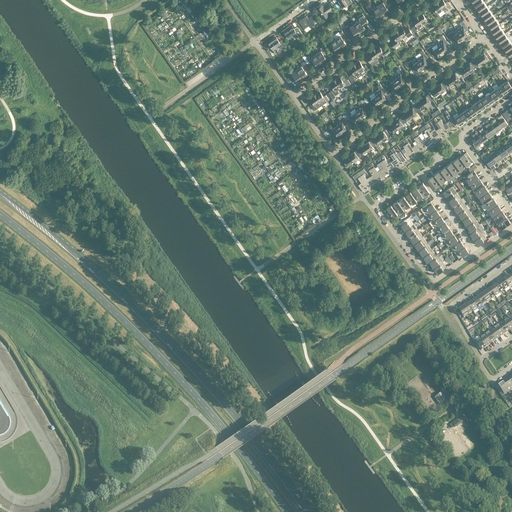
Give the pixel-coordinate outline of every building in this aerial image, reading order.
[(386,0),(380,0),(376,3),(383,13),(388,10),(386,7),(389,5),(386,0)] [(437,0),(436,1),(442,10),(447,6),(449,9),(451,7),(448,2),(446,4),(443,0),(437,0)] [(442,10),(436,1),(434,3),(432,5),(436,10),(433,12),(437,17),(439,15),(438,13),(442,10)] [(487,6),(484,2),(477,7),(480,11),(487,6)] [(322,5),(316,9),(322,18),(333,11),(331,9),(332,9),(328,3),(325,5),(325,6),(324,7),(322,5)] [(383,13),(376,3),(368,9),(373,16),(376,14),(378,17),(383,13)] [(490,10),(487,6),(480,11),(483,16),(490,10)] [(493,15),(490,10),(483,16),(486,20),(493,15)] [(311,12),(299,21),(305,30),(317,22),(311,12)] [(419,13),(416,15),(422,24),(427,21),(429,23),(431,21),(428,16),(425,18),(421,12),(419,14),(419,13)] [(357,18),(353,21),(354,23),(360,32),(365,28),(363,25),(368,22),(369,22),(362,13),(357,17),(357,18)] [(416,25),(410,28),(414,33),(424,26),(422,24),(416,15),(414,17),(414,18),(412,19),(416,25)] [(496,19),(493,15),(486,20),(489,24),(496,19)] [(469,25),(464,19),(459,23),(462,26),(457,30),(458,32),(462,38),(463,38),(467,34),(465,31),(468,29),(467,27),(469,25)] [(500,24),(496,19),(489,24),(492,29),(499,24),(500,24)] [(360,32),(354,23),(349,27),(347,25),(345,27),(350,34),(353,32),(355,35),(360,32)] [(502,29),(499,24),(492,29),(491,29),(495,34),(502,29)] [(292,26),(283,32),(288,39),(297,33),(299,36),(302,33),(297,27),(294,29),(292,26)] [(399,28),(396,30),(402,38),(403,40),(412,34),(408,27),(408,28),(406,29),(407,30),(405,31),(401,27),(399,28)] [(505,33),(502,29),(495,34),(498,38),(505,33)] [(402,38),(396,30),(394,32),(392,34),(396,39),(391,43),(394,48),(399,44),(401,42),(399,40),(402,38)] [(341,35),(335,39),(341,47),(346,43),(343,40),(344,40),(343,38),(345,36),(342,31),(339,33),(341,35)] [(451,32),(448,34),(452,40),(455,38),(459,43),(464,40),(463,38),(462,38),(458,32),(455,34),(453,31),(451,33),(451,32)] [(508,38),(505,33),(498,38),(501,43),(508,38)] [(442,40),(436,44),(438,46),(442,52),(447,48),(444,43),(446,41),(442,35),(439,37),(442,40)] [(508,38),(501,43),(504,47),(511,42),(511,41),(511,37),(511,36),(508,38)] [(276,37),(268,43),(272,49),(278,45),(280,48),(286,45),(288,44),(285,40),(283,42),(282,39),(279,41),(276,37)] [(341,47),(335,39),(329,43),(328,41),(325,42),(329,48),(331,46),(333,48),(334,47),(336,50),(341,47)] [(385,44),(385,45),(382,46),(383,47),(381,48),(378,45),(376,46),(373,48),(379,56),(382,54),(383,57),(391,52),(385,44)] [(438,46),(436,44),(432,47),(431,46),(428,48),(432,54),(435,52),(439,57),(444,54),(442,52),(438,46)] [(321,50),(316,54),(321,62),(326,59),(324,55),(325,55),(324,53),(326,51),(322,46),(320,48),(321,50)] [(369,56),(366,57),(372,65),(378,61),(376,58),(379,56),(373,48),(370,50),(371,50),(369,52),(371,55),(369,56)] [(416,58),(418,60),(422,67),(422,66),(427,63),(424,58),(426,56),(422,49),(419,51),(422,55),(416,58)] [(479,56),(483,61),(484,63),(491,58),(488,52),(485,54),(484,52),(479,56)] [(321,62),(316,54),(310,58),(308,56),(306,58),(311,65),(314,62),(316,65),(321,62)] [(474,59),(472,61),(477,69),(479,67),(478,65),(483,61),(479,56),(478,54),(473,57),(474,59)] [(418,60),(413,64),(411,60),(408,62),(412,69),(415,67),(419,72),(424,68),(422,66),(422,67),(418,60)] [(302,65),(296,69),(302,77),(307,74),(305,71),(306,70),(304,68),(307,67),(303,61),(300,63),(302,65)] [(356,62),(354,64),(361,74),(369,69),(365,64),(363,66),(359,61),(357,62),(356,62)] [(477,69),(472,61),(464,66),(470,73),(474,70),(476,73),(479,71),(477,69)] [(361,74),(354,64),(351,65),(351,66),(349,68),(353,73),(351,75),(354,80),(361,74)] [(459,69),(457,71),(462,78),(470,73),(464,66),(463,64),(458,67),(459,69)] [(394,77),(395,79),(399,85),(400,85),(404,81),(401,76),(403,74),(399,68),(396,70),(399,73),(394,77)] [(302,77),(296,69),(291,73),(289,71),(287,73),(290,78),(293,76),(294,78),(295,78),(297,81),(302,77)] [(464,81),(462,78),(457,71),(450,76),(454,81),(454,82),(455,83),(460,80),(462,83),(464,81)] [(445,79),(443,81),(447,87),(454,82),(454,81),(450,76),(449,74),(444,78),(445,79)] [(337,77),(334,79),(340,88),(342,90),(346,87),(351,84),(347,79),(343,82),(339,76),(337,78),(337,77)] [(340,88),(334,79),(331,81),(332,81),(329,83),(333,88),(331,90),(334,95),(338,92),(337,90),(340,88)] [(395,79),(390,82),(388,79),(385,81),(389,87),(392,85),(396,90),(401,87),(400,85),(399,85),(395,79)] [(511,86),(507,80),(503,83),(508,90),(511,87),(511,86)] [(443,81),(435,86),(439,92),(440,94),(448,88),(447,87),(443,81)] [(508,90),(503,83),(498,86),(503,93),(508,90)] [(379,88),(374,92),(376,95),(380,101),(385,98),(381,92),(384,90),(380,84),(377,86),(379,88)] [(430,90),(428,91),(432,97),(439,92),(435,86),(434,84),(429,88),(430,90)] [(503,93),(498,86),(494,90),(499,96),(503,93)] [(499,96),(494,90),(489,93),(494,100),(499,96)] [(316,92),(314,94),(320,102),(325,99),(326,101),(329,100),(325,95),(323,96),(319,91),(317,92),(316,92)] [(368,95),(366,97),(370,103),(373,101),(377,107),(382,103),(380,101),(376,95),(374,92),(369,96),(368,95)] [(494,100),(489,93),(485,96),(490,103),(494,100)] [(312,96),(309,98),(313,103),(311,105),(314,110),(322,105),(320,102),(314,94),(311,96),(312,96)] [(432,99),(428,94),(421,99),(425,106),(426,107),(431,103),(430,101),(432,99)] [(490,103),(485,96),(481,99),(486,106),(490,103)] [(416,104),(414,105),(418,111),(425,106),(421,99),(419,97),(414,101),(416,104)] [(486,106),(481,99),(476,102),(481,109),(486,106)] [(355,109),(356,111),(361,117),(366,113),(362,108),(365,106),(361,100),(358,102),(360,105),(355,109)] [(481,109),(476,102),(472,105),(477,112),(481,109)] [(466,106),(467,108),(472,115),(477,112),(472,105),(470,103),(466,106)] [(418,111),(414,105),(407,111),(411,116),(412,118),(417,114),(416,113),(418,111)] [(472,115),(467,108),(463,111),(468,118),(472,115)] [(403,116),(401,117),(405,123),(407,121),(406,120),(411,116),(407,111),(406,109),(401,112),(403,116)] [(446,110),(444,111),(447,115),(446,115),(449,120),(446,122),(451,128),(455,126),(456,127),(457,126),(448,113),(446,110)] [(349,111),(344,114),(347,119),(350,118),(350,119),(353,117),(357,122),(362,119),(361,117),(356,111),(351,114),(349,111)] [(468,118),(463,111),(459,114),(463,121),(468,118)] [(340,120),(335,124),(336,126),(341,132),(346,128),(342,123),(347,119),(344,114),(342,116),(341,115),(338,117),(340,120)] [(463,121),(459,114),(454,118),(459,125),(463,121)] [(497,122),(501,129),(502,129),(505,127),(505,126),(508,124),(501,114),(498,117),(500,119),(501,119),(497,122)] [(407,125),(405,123),(401,117),(394,122),(397,128),(399,130),(404,126),(404,127),(407,125)] [(435,117),(433,119),(436,122),(435,123),(438,128),(436,130),(440,136),(444,133),(445,135),(446,134),(437,121),(435,117)] [(440,119),(437,121),(446,134),(448,133),(447,131),(451,128),(446,122),(444,124),(440,119)] [(490,127),(495,133),(495,134),(499,131),(498,131),(501,129),(497,122),(495,119),(491,121),(493,124),(494,123),(494,124),(490,127)] [(390,133),(397,128),(394,122),(392,120),(387,124),(389,126),(386,127),(390,133)] [(427,123),(424,125),(427,129),(436,141),(437,140),(436,139),(440,136),(436,130),(435,130),(433,128),(431,129),(427,123)] [(484,131),(488,137),(489,138),(493,136),(492,135),(495,133),(490,127),(488,124),(485,126),(487,128),(488,129),(484,131)] [(336,126),(331,129),(329,126),(326,128),(329,132),(325,135),(328,138),(334,133),(337,137),(342,134),(341,132),(336,126)] [(478,136),(482,142),(483,143),(486,140),(488,137),(484,131),(482,128),(479,130),(480,133),(481,132),(482,133),(478,136)] [(393,139),(385,129),(378,134),(383,141),(388,138),(390,141),(393,139)] [(425,132),(422,134),(425,137),(429,144),(433,141),(434,142),(436,141),(427,129),(424,131),(425,132)] [(416,131),(413,133),(425,149),(426,148),(425,146),(429,144),(425,137),(422,139),(416,131)] [(371,139),(375,145),(378,150),(381,148),(378,144),(383,141),(378,134),(377,132),(372,136),(373,138),(371,139)] [(413,133),(411,135),(417,143),(414,145),(418,151),(422,148),(423,150),(425,149),(413,133)] [(479,144),(482,142),(478,136),(475,133),(472,135),(474,137),(475,137),(475,138),(471,140),(476,147),(480,145),(479,144)] [(405,138),(403,140),(405,144),(414,157),(416,156),(414,154),(418,151),(414,145),(411,147),(405,138)] [(375,145),(371,139),(363,144),(367,150),(369,152),(374,148),(372,146),(375,145)] [(358,148),(356,149),(360,155),(367,150),(363,144),(362,142),(357,146),(358,148)] [(414,157),(405,144),(402,146),(404,148),(401,150),(407,159),(411,156),(413,158),(414,157)] [(498,151),(502,157),(505,161),(508,158),(506,156),(505,156),(509,153),(505,147),(504,146),(500,148),(501,149),(498,151)] [(393,147),(390,149),(393,153),(402,165),(403,164),(402,163),(406,160),(399,151),(396,153),(393,147)] [(360,155),(356,149),(349,155),(353,160),(354,162),(359,158),(358,156),(360,155)] [(492,156),(496,162),(498,165),(502,163),(500,160),(499,161),(499,160),(502,157),(498,151),(498,150),(494,153),(495,154),(492,156)] [(473,161),(466,151),(460,156),(466,165),(473,161)] [(344,158),(342,160),(346,165),(353,160),(349,155),(348,153),(343,156),(344,158)] [(402,165),(393,153),(390,155),(393,159),(391,161),(395,168),(399,165),(400,167),(402,165)] [(488,158),(485,160),(490,166),(492,170),(495,167),(494,165),(493,165),(492,165),(496,162),(492,156),(491,155),(488,157),(488,158)] [(466,165),(460,156),(453,161),(460,170),(466,165)] [(384,158),(382,160),(391,173),(392,172),(391,170),(395,168),(391,161),(388,163),(384,158)] [(391,173),(382,160),(379,162),(383,167),(380,169),(384,175),(388,173),(389,174),(391,173)] [(460,170),(453,161),(447,165),(453,174),(460,170)] [(371,163),(369,164),(380,181),(381,180),(380,178),(384,175),(380,169),(377,171),(371,163)] [(453,174),(447,165),(440,170),(447,179),(453,174)] [(380,181),(371,168),(368,170),(372,175),(369,177),(373,183),(377,180),(378,182),(380,181)] [(447,179),(440,170),(434,174),(441,183),(447,179)] [(464,177),(469,183),(478,177),(474,170),(464,177)] [(363,174),(360,176),(369,188),(371,187),(369,186),(373,183),(369,177),(366,179),(363,174)] [(441,183),(434,174),(428,179),(434,188),(441,183)] [(369,188),(360,176),(358,177),(361,182),(358,184),(363,190),(367,188),(368,189),(369,188)] [(483,183),(478,177),(469,183),(473,190),(483,183)] [(429,192),(423,182),(416,187),(423,196),(425,199),(428,196),(426,194),(429,192)] [(487,190),(483,183),(473,190),(478,196),(487,190)] [(443,192),(447,199),(457,192),(452,186),(443,192)] [(423,196),(416,187),(410,191),(416,201),(423,196)] [(492,196),(487,190),(478,196),(482,203),(492,196)] [(416,201),(410,191),(403,196),(410,205),(416,201)] [(461,198),(457,192),(447,199),(452,205),(461,198)] [(410,205),(403,196),(397,200),(404,210),(410,205)] [(496,202),(492,196),(482,203),(487,209),(496,202)] [(466,205),(461,198),(452,205),(456,211),(466,205)] [(404,210),(397,200),(390,205),(397,214),(404,210)] [(421,208),(425,214),(435,207),(430,201),(421,208)] [(501,209),(496,202),(487,209),(491,215),(501,209)] [(397,214),(390,205),(384,209),(391,219),(397,214)] [(470,211),(466,205),(456,211),(461,218),(470,211)] [(439,214),(435,207),(425,214),(430,220),(439,214)] [(505,215),(501,209),(491,215),(496,222),(505,215)] [(475,218),(470,211),(461,218),(465,224),(475,218)] [(444,220),(439,214),(430,220),(434,227),(444,220)] [(510,222),(505,215),(496,222),(500,228),(510,222)] [(399,223),(404,229),(413,223),(408,216),(399,223)] [(479,224),(475,218),(465,224),(470,231),(477,225),(479,224)] [(448,227),(444,220),(434,227),(439,233),(448,227)] [(418,229),(413,223),(404,229),(408,236),(418,229)] [(482,232),(477,225),(470,231),(468,232),(473,238),(482,232)] [(453,233),(448,227),(439,233),(443,240),(453,233)] [(422,236),(418,229),(408,236),(413,242),(422,236)] [(487,238),(482,232),(473,238),(477,245),(487,238)] [(457,239),(453,233),(443,240),(448,246),(450,245),(457,239)] [(427,242),(422,236),(413,242),(417,249),(427,242)] [(459,238),(457,239),(450,245),(454,251),(463,245),(459,238)] [(431,248),(427,242),(417,249),(422,255),(431,248)] [(468,251),(463,245),(454,251),(459,258),(468,251)] [(436,255),(431,248),(422,255),(426,261),(428,260),(436,255)] [(437,253),(436,255),(428,260),(432,267),(442,260),(437,253)] [(446,266),(442,260),(432,267),(437,273),(446,266)] [(509,287),(504,280),(499,283),(504,290),(509,287)] [(504,290),(499,283),(495,286),(500,294),(504,290)] [(500,294),(495,286),(490,289),(495,297),(500,294)] [(495,297),(490,289),(486,292),(491,300),(495,297)] [(491,300),(486,292),(481,295),(487,303),(491,300)] [(487,303),(481,295),(477,299),(482,306),(487,303)] [(482,306),(477,299),(473,302),(478,309),(482,306)] [(478,309),(473,302),(468,305),(473,311),(473,312),(478,309)] [(468,304),(463,307),(468,314),(473,311),(468,305),(468,304)] [(468,314),(463,307),(459,310),(464,318),(468,314)] [(511,323),(508,318),(503,321),(509,329),(511,327),(511,323)] [(509,329),(503,321),(499,325),(505,333),(506,332),(506,331),(509,329)] [(505,333),(499,325),(494,328),(499,336),(502,334),(503,335),(505,333)] [(499,336),(494,328),(489,331),(495,340),(497,339),(497,338),(499,336)] [(495,340),(489,331),(485,335),(490,342),(493,340),(494,341),(495,340)] [(490,342),(485,335),(480,338),(486,347),(488,345),(487,345),(490,342)] [(486,347),(480,338),(475,341),(481,349),(484,347),(484,348),(486,347)] [(511,389),(511,386),(508,380),(503,384),(511,395),(511,394),(510,391),(511,389)] [(503,384),(499,387),(502,392),(500,393),(502,397),(508,392),(511,396),(511,395),(503,384)] [(444,395),(441,397),(436,400),(439,404),(444,401),(443,399),(445,398),(444,395)] [(462,422),(460,418),(452,423),(455,427),(462,422)]
